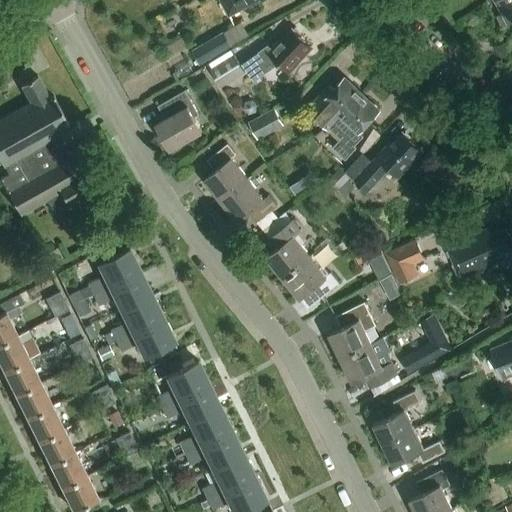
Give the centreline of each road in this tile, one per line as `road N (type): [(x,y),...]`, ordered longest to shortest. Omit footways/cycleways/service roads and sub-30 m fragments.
road 1 (unclassified): [(367,511),(288,349),(152,185),(54,0)]
road 2 (unclassified): [(511,119),(373,0)]
